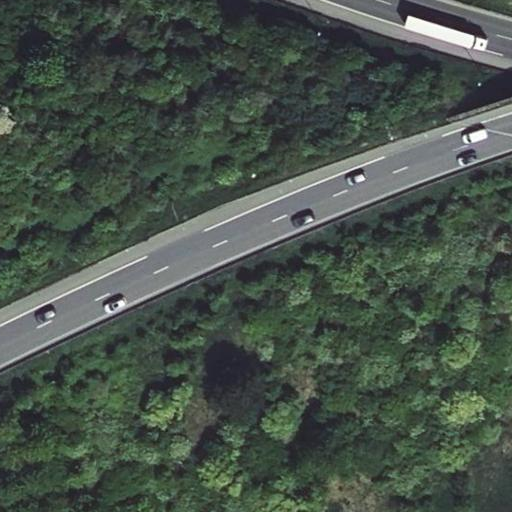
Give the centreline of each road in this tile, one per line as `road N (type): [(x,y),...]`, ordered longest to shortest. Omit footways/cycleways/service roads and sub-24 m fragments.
road 1 (motorway): [(511,130),(223,243),(0,347)]
road 2 (motorway): [(383,0),(511,40)]
